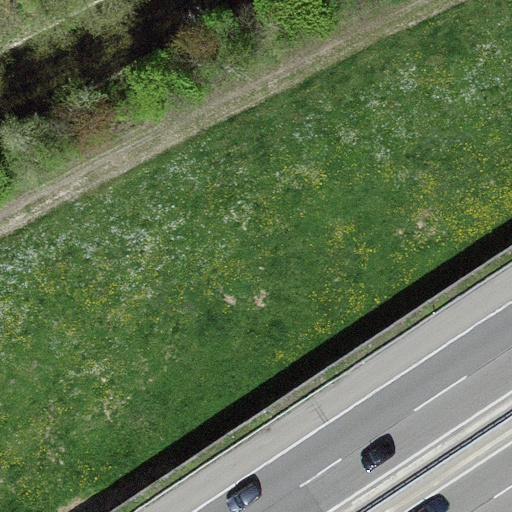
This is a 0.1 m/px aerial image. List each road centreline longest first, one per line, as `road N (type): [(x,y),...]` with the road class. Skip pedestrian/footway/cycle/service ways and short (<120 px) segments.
road 1 (track): [(0,224),(440,0)]
road 2 (motorway): [(511,346),(261,511)]
